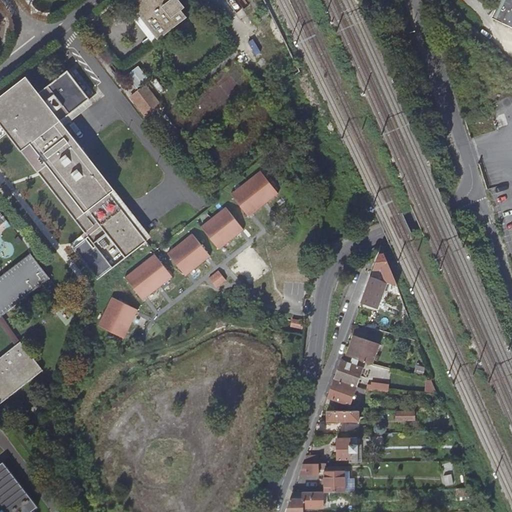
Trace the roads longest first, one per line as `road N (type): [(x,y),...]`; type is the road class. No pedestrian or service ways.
road 1 (residential): [(477,190),(337,259),(323,281),(305,421),(272,511)]
road 2 (unclassified): [(418,0),(477,190)]
